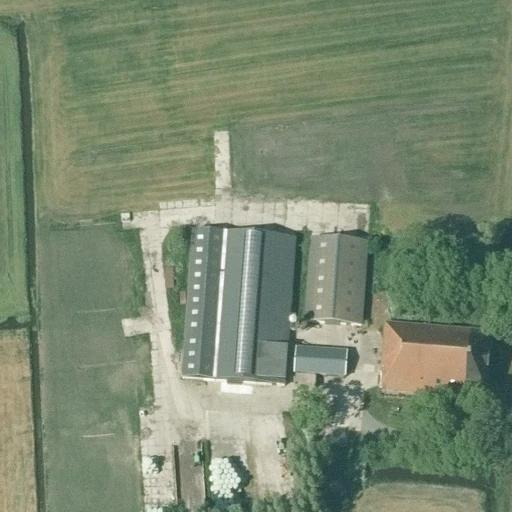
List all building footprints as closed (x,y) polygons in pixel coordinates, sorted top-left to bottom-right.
[(294,241),(193,233),(183,379),(284,387),(294,241)] [(304,323),(361,328),(366,246),(310,241),(304,323)] [(459,395),(486,397),(491,336),(384,326),(380,373),(382,373),(381,394),(444,399),(444,397),(459,398),(459,395)] [(297,350),(296,375),(344,378),(346,354),(297,350)] [(347,447),(348,427),(314,425),(314,459),(343,460),(344,447),(347,447)] [(49,505),(49,511),(70,511),(70,503),(49,505)]
